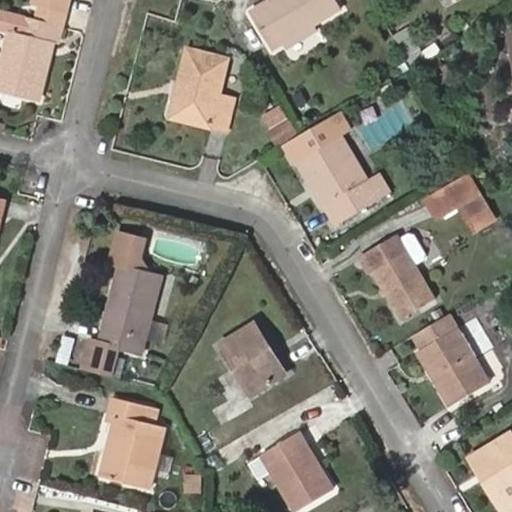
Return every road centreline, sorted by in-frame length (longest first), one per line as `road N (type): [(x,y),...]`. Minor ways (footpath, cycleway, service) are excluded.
road 1 (residential): [(73,166),(255,212),(276,226),(444,511)]
road 2 (residential): [(73,166),(0,466)]
road 3 (residential): [(112,0),(73,166)]
